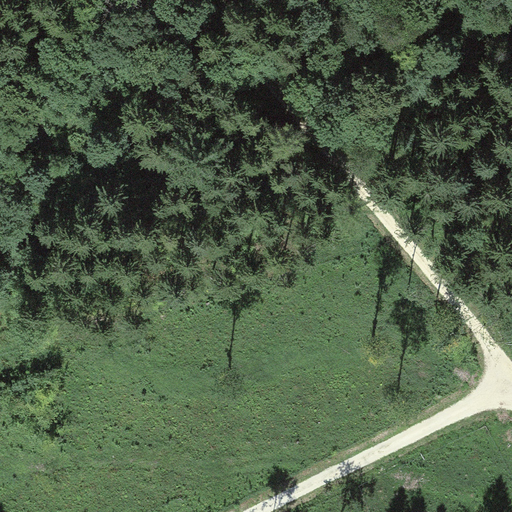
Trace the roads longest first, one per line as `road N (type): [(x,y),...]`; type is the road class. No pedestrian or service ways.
road 1 (track): [(511,367),(199,0)]
road 2 (track): [(511,384),(255,511)]
